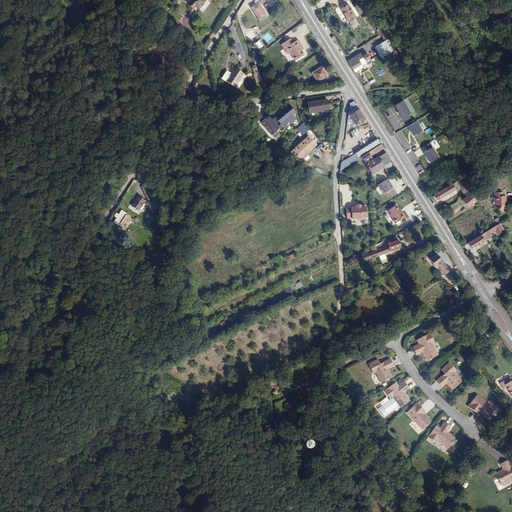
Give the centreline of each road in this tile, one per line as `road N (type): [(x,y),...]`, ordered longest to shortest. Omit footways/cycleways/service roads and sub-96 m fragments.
road 1 (residential): [(312,382),(341,302),(333,185),(355,88)]
road 2 (track): [(57,511),(312,382)]
road 3 (secondary): [(355,88),(451,244)]
road 4 (track): [(36,0),(167,117)]
road 5 (residential): [(167,117),(242,0)]
road 6 (track): [(294,511),(312,382)]
road 7 (residential): [(355,88),(236,106)]
